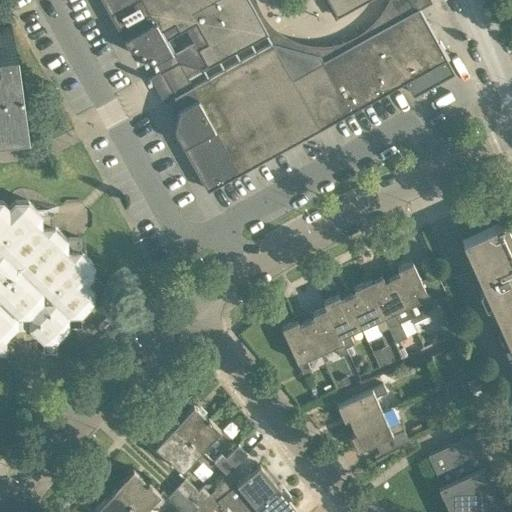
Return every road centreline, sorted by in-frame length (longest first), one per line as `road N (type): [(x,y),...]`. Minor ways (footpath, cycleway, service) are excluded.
road 1 (residential): [(189,300),(342,214),(511,136)]
road 2 (residential): [(0,505),(77,395),(189,300)]
road 3 (residential): [(348,511),(222,357),(189,300)]
